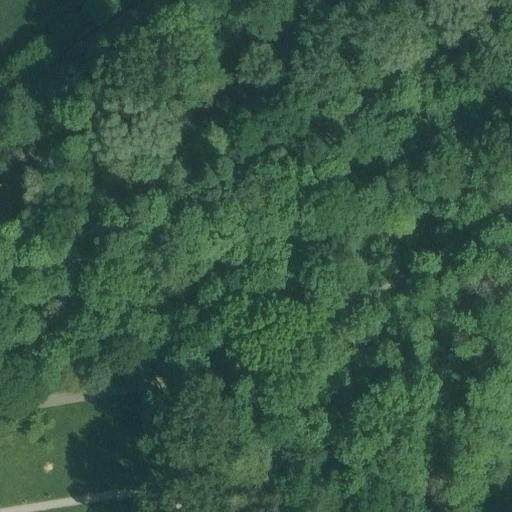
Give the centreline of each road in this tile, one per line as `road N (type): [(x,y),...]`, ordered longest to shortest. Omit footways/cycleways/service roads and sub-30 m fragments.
road 1 (unknown): [(0,229),(50,229),(145,201),(201,173),(245,173),(261,187),(291,270),(344,356),(350,511)]
road 2 (unclassified): [(0,116),(178,0)]
